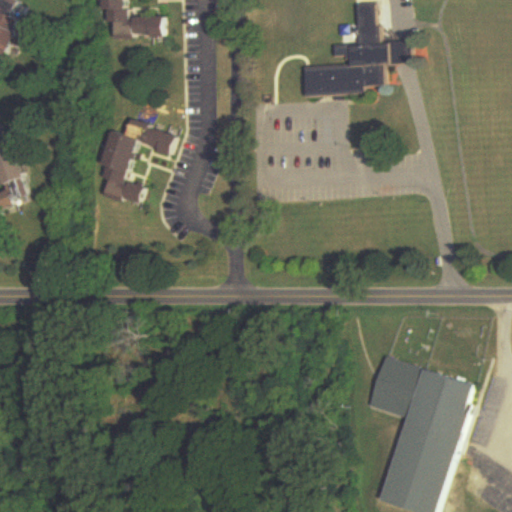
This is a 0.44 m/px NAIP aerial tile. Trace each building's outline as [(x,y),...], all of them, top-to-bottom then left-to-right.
[(134,0),(112,0),(112,25),(123,25),(123,40),(170,40),(170,19),(134,19),(134,0)] [(311,70),(313,100),(374,96),(373,90),(392,88),(391,68),(417,66),(416,45),(385,46),(382,6),(363,8),(365,48),(358,48),(360,67),(311,70)] [(0,20),(0,62),(10,67),(25,34),(21,33),(27,19),(5,10),(0,20)] [(108,129),(122,134),(128,118),(148,124),(146,128),(174,135),(167,155),(153,151),(153,147),(134,139),(119,180),(124,182),(126,179),(142,187),(137,202),(120,195),(120,200),(101,192),(106,178),(100,175),(105,166),(98,162),(108,129)] [(0,159),(11,194),(0,197),(0,215),(33,205),(26,182),(30,181),(16,134),(4,138),(0,123),(0,159)] [(394,505),(421,511),(452,511),(486,385),(390,360),(378,410),(416,420),(394,505)]
